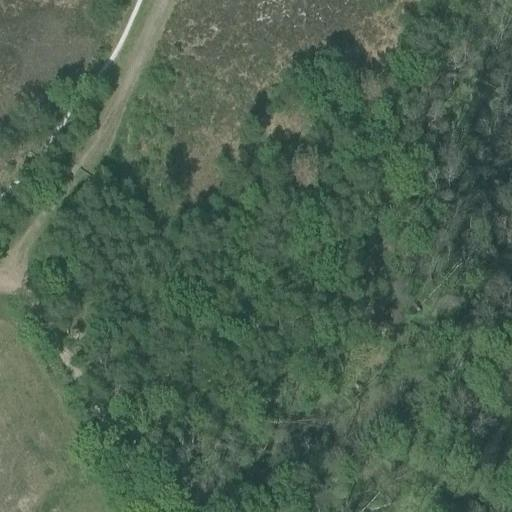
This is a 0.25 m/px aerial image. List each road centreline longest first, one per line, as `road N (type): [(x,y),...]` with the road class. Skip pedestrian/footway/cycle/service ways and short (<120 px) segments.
road 1 (track): [(151,0),(62,196),(0,260)]
road 2 (track): [(0,288),(134,511)]
